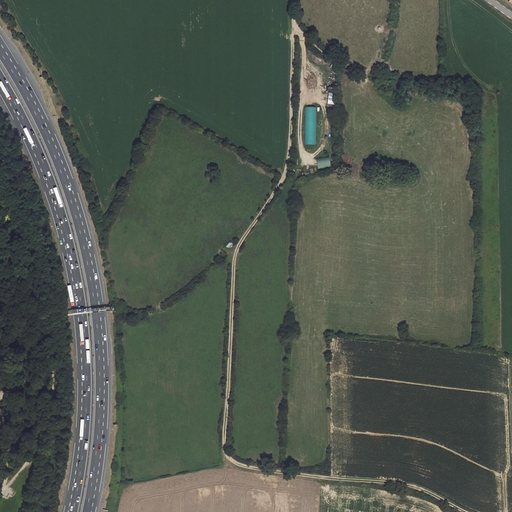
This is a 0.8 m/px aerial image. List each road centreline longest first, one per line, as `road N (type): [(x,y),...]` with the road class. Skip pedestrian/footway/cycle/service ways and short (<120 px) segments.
road 1 (track): [(465,511),(415,486),(288,473),(241,465),(226,454),(234,257),(286,169),(292,26)]
road 2 (motorway): [(86,511),(99,402),(89,271),(60,169),(0,51)]
road 3 (motorway): [(0,76),(48,175),(76,276),(86,383),(73,511)]
